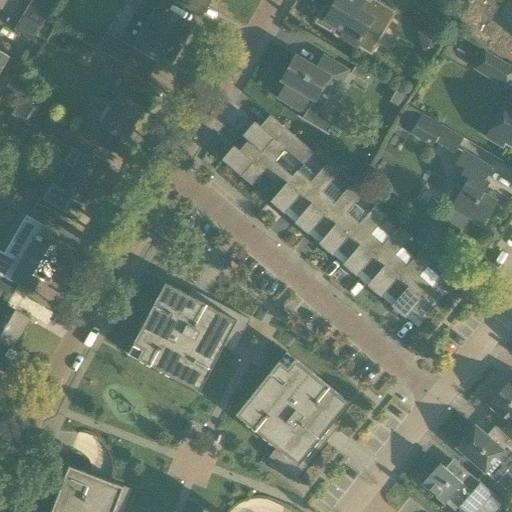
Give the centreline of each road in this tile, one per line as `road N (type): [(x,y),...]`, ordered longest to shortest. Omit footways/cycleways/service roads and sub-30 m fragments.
road 1 (residential): [(438,398),(169,166)]
road 2 (residential): [(0,464),(169,166)]
road 3 (residential): [(169,166),(271,0)]
road 4 (residential): [(362,492),(438,398)]
